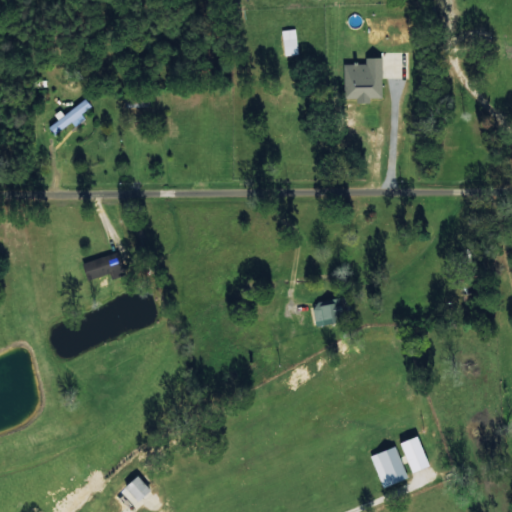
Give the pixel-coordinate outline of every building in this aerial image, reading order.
[(284,56),(298,53),(294,28),(280,31),(284,56)] [(381,57),(364,57),(364,63),(342,64),(343,102),(369,102),(369,97),(382,97),(381,57)] [(48,127),(53,135),(72,121),(73,123),(92,109),(85,98),(59,116),(60,118),(48,127)] [(109,274),(111,278),(124,275),(118,252),(82,262),(87,280),(109,274)] [(312,304),(315,326),(342,322),(339,300),(312,304)] [(410,472),(427,467),(418,436),(401,441),(410,472)] [(369,456),(382,488),(407,478),(394,446),(369,456)] [(150,488),(136,474),(114,495),(128,509),(150,488)]
